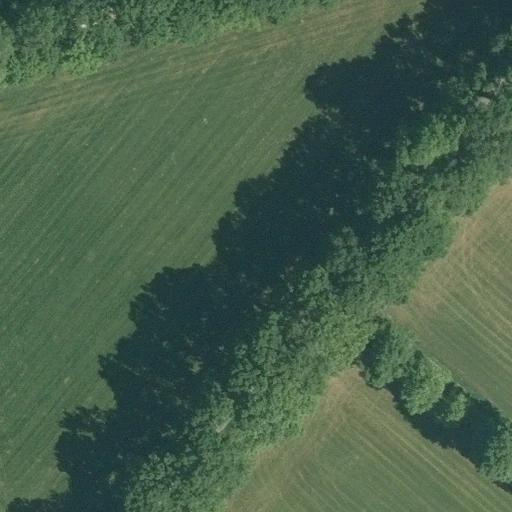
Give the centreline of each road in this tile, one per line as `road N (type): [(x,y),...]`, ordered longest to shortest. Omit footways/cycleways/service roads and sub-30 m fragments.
road 1 (unclassified): [(139,511),(330,275)]
road 2 (unclassified): [(330,275),(511,64)]
road 3 (unclassified): [(511,427),(330,275)]
road 4 (track): [(0,38),(133,0)]
